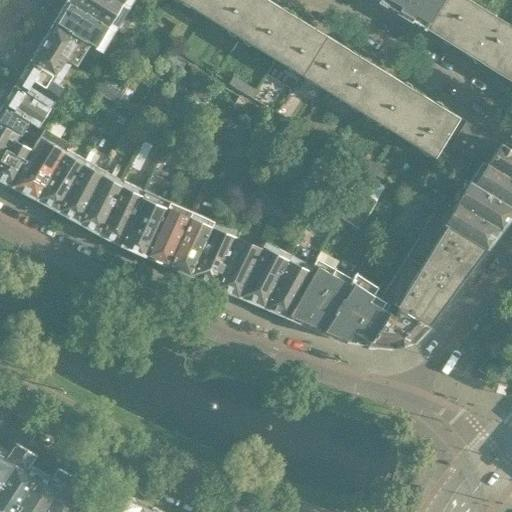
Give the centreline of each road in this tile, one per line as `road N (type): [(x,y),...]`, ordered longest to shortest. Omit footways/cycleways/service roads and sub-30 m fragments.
road 1 (residential): [(411,395),(227,328),(0,221)]
road 2 (residential): [(0,399),(230,511)]
road 3 (residential): [(318,0),(511,117)]
road 4 (residential): [(411,395),(511,260)]
